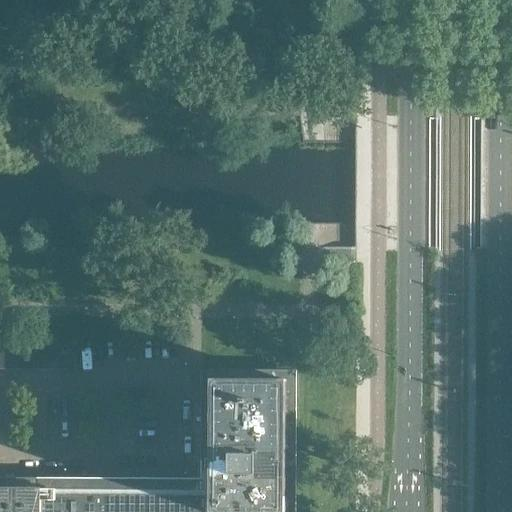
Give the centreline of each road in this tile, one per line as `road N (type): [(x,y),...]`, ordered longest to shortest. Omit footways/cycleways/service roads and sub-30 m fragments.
road 1 (secondary): [(411,0),(406,511)]
road 2 (secondary): [(498,511),(500,0)]
